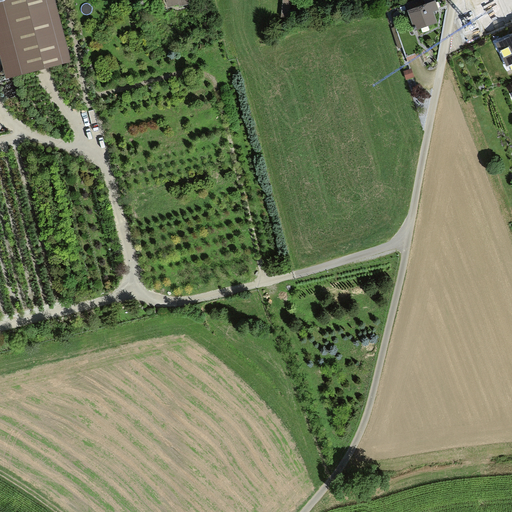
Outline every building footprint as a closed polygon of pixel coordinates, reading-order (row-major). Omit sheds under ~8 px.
[(54,0),(15,0),(0,4),(0,58),(7,83),(73,64),(54,0)] [(164,0),(166,9),(194,2),(193,0),(164,0)] [(435,0),(408,10),(415,30),(438,22),(434,11),(439,9),(435,0)] [(471,0),(483,28),(504,19),(496,0),(471,0)] [(511,32),(493,41),(507,71),(511,69),(511,32)]
